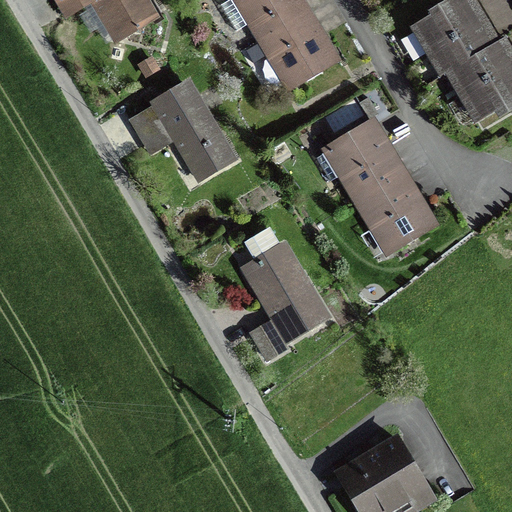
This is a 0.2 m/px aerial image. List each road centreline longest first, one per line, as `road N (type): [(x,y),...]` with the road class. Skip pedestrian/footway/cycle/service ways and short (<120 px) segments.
road 1 (residential): [(14,0),(319,511)]
road 2 (residential): [(344,0),(430,143),(511,178)]
